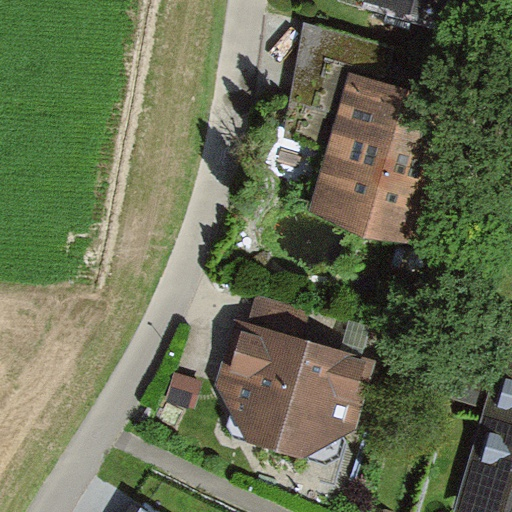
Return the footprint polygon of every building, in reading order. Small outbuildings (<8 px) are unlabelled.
[(442,29),(450,0),(361,0),(360,6),(442,29)] [(444,119),(346,89),(305,223),(402,253),(444,119)] [(511,324),(481,424),(511,433),(511,324)] [(293,470),(344,430),(361,370),(228,331),(211,391),(231,447),(293,470)] [(511,511),(511,433),(481,424),(454,511),(455,511),(511,511)]
